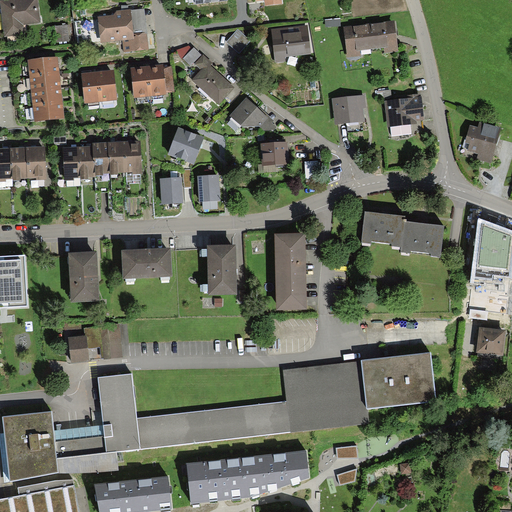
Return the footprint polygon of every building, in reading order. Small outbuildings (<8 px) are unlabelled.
[(11,0),(12,1),(0,3),(5,38),(25,35),(24,27),(41,24),(38,0),(11,0)] [(256,0),(257,3),(264,2),(265,8),(283,6),(283,1),(288,0),(256,0)] [(113,17),(98,18),(101,45),(122,42),(123,54),(149,51),(147,34),(134,35),(131,11),(131,10),(117,12),(113,17)] [(145,10),(131,11),(134,35),(147,34),(145,10)] [(395,20),(344,26),(347,57),(362,56),(361,51),(384,48),(385,53),(399,51),(395,20)] [(68,26),(55,27),(56,43),(69,42),(68,26)] [(308,26),(271,30),(275,64),(286,62),(286,59),(312,55),(308,26)] [(238,30),(226,43),(239,55),(251,41),(238,30)] [(178,54),(190,67),(202,56),(194,49),(193,50),(189,47),(178,50),(178,54)] [(210,67),(213,64),(203,56),(195,65),(201,71),(192,81),(219,106),(235,89),(210,67)] [(58,57),(28,60),(34,122),(65,119),(64,108),(63,98),(61,79),(59,66),(58,57)] [(163,66),(131,70),(134,100),(167,97),(167,94),(175,93),(172,67),(164,68),(163,66)] [(114,71),(82,75),(85,105),(118,102),(114,71)] [(392,98),(391,91),(375,92),(375,99),(392,98)] [(366,94),(333,98),(336,125),(366,121),(364,109),(368,108),(366,94)] [(410,99),(385,101),(388,128),(417,125),(417,121),(424,121),(421,94),(409,95),(410,99)] [(266,116),(246,97),(229,115),(242,127),(260,126),(263,130),(274,129),(277,126),(272,122),(274,120),(268,114),(266,116)] [(478,128),(470,125),(465,144),(469,145),(468,151),(479,154),(477,160),(492,164),(502,129),(480,123),(478,128)] [(205,138),(179,127),(168,155),(177,158),(175,162),(185,166),(187,161),(194,164),(205,138)] [(66,137),(54,137),(54,146),(67,145),(66,137)] [(93,147),(63,149),(64,183),(75,182),(75,181),(80,180),(81,183),(89,183),(89,179),(103,179),(103,176),(110,176),(110,178),(118,178),(118,175),(133,174),(133,176),(142,175),(140,142),(92,145),(93,147)] [(287,142),(261,144),(262,166),(275,165),(275,167),(289,166),(287,142)] [(46,148),(0,150),(0,183),(7,184),(7,181),(13,181),(13,184),(21,183),(21,181),(36,180),(36,182),(47,182),(46,148)] [(318,162),(305,163),(306,184),(319,183),(318,162)] [(192,188),(192,169),(183,170),(184,188),(192,188)] [(219,174),(197,176),(199,202),(221,201),(219,174)] [(182,178),(160,179),(162,205),(183,204),(182,178)] [(365,214),(361,244),(371,245),(371,242),(392,245),(392,247),(401,248),(401,253),(411,254),(411,252),(431,254),(431,257),(440,258),(444,228),(404,223),(405,218),(365,214)] [(511,234),(498,229),(481,223),(471,309),(506,313),(511,259),(511,234)] [(305,233),(275,234),(276,310),(306,310),(305,233)] [(207,245),(208,295),(237,295),(236,245),(207,245)] [(69,254),(72,303),(101,302),(98,252),(69,254)] [(122,254),(123,282),(173,280),(171,252),(122,254)] [(25,256),(0,257),(0,309),(28,308),(25,256)] [(223,299),(215,299),(215,308),(223,308),(223,299)] [(104,360),(123,358),(120,325),(101,327),(101,328),(104,360)] [(507,331),(479,327),(476,353),(504,357),(507,331)] [(72,365),(90,363),(88,351),(100,349),(101,360),(104,360),(101,328),(84,330),(85,338),(68,340),(72,365)] [(435,356),(366,364),(371,412),(440,404),(435,356)] [(135,377),(99,381),(104,428),(108,457),(373,424),(371,412),(366,364),(286,373),(290,404),(141,422),(135,377)] [(53,415),(5,421),(10,482),(61,473),(59,462),(55,433),(53,415)] [(104,428),(55,433),(59,462),(108,457),(104,428)] [(357,447),(336,449),(337,460),(359,459),(357,447)] [(311,479),(306,452),(187,466),(190,505),(245,500),(311,479)] [(410,464),(400,465),(402,476),(412,474),(410,464)] [(357,470),(337,476),(340,487),(355,483),(357,470)] [(169,479),(94,487),(98,511),(171,511),(173,511),(169,479)] [(19,495),(0,499),(0,511),(79,511),(73,480),(55,481),(18,487),(19,495)] [(510,511),(511,504),(494,503),(494,511),(492,511),(510,511)]
